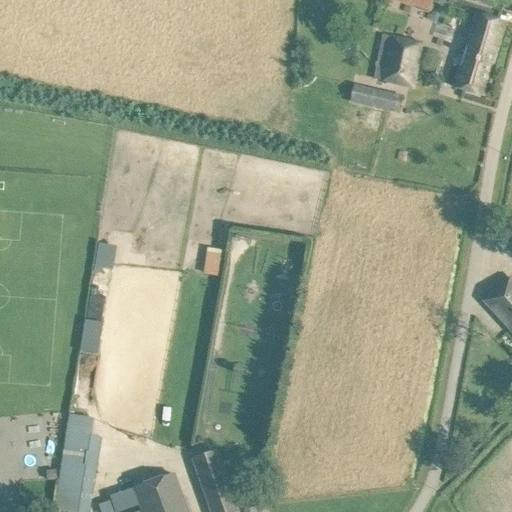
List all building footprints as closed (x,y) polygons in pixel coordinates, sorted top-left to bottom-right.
[(389,0),(431,13),(434,0),(389,0)] [(453,85),(467,90),(486,95),(508,24),(475,14),(453,85)] [(391,37),(381,78),(413,85),(423,43),(391,37)] [(354,84),(350,103),(366,107),(367,101),(388,106),(400,109),(403,95),(354,84)] [(101,241),(98,264),(118,267),(121,243),(101,241)] [(210,250),(208,272),(223,274),(226,252),(210,250)] [(485,302),(498,316),(511,331),(511,280),(510,278),(485,302)] [(90,317),(84,350),(105,353),(110,321),(90,317)] [(94,418),(70,414),(54,510),(68,511),(89,511),(102,436),(91,435),(94,418)] [(241,511),(219,450),(191,459),(210,511),(241,511)] [(56,469),(47,470),(48,479),(57,478),(56,469)] [(186,511),(174,474),(135,488),(142,510),(137,511),(186,511)]
